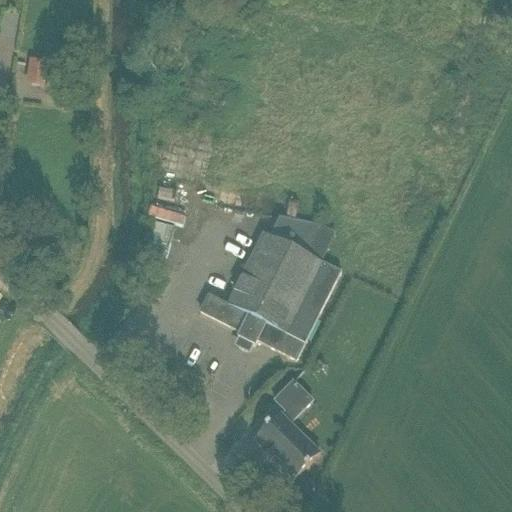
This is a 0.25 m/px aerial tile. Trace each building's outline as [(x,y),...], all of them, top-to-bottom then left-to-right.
[(48,65),(48,64),(30,61),(26,86),(45,89),(46,77),(53,78),(55,66),(48,65)] [(158,135),(155,146),(177,151),(180,141),(158,135)] [(153,156),(149,177),(173,181),(177,160),(153,156)] [(305,257),(320,228),(280,220),(270,240),(263,236),(237,287),(237,290),(228,308),(209,298),(200,315),(240,335),(237,339),(255,348),(257,344),(297,363),(341,275),(305,257)] [(147,259),(165,264),(175,228),(157,223),(147,259)] [(281,416),(253,444),(262,453),(260,455),(272,467),(274,465),(294,484),(295,483),(312,501),(317,489),(303,476),(322,456),(292,427),(314,403),(293,383),(274,403),(285,414),(282,417),(281,416)]
